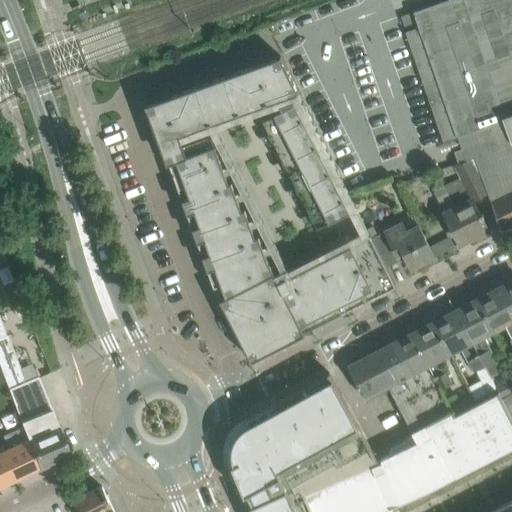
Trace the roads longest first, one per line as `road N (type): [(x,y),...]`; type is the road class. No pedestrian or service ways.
road 1 (residential): [(239,388),(183,270),(121,91),(307,29)]
road 2 (secondary): [(36,90),(83,279),(127,398)]
road 3 (secondary): [(153,381),(65,142),(36,90)]
road 4 (residential): [(511,253),(239,388)]
road 5 (tertiary): [(127,436),(0,506)]
